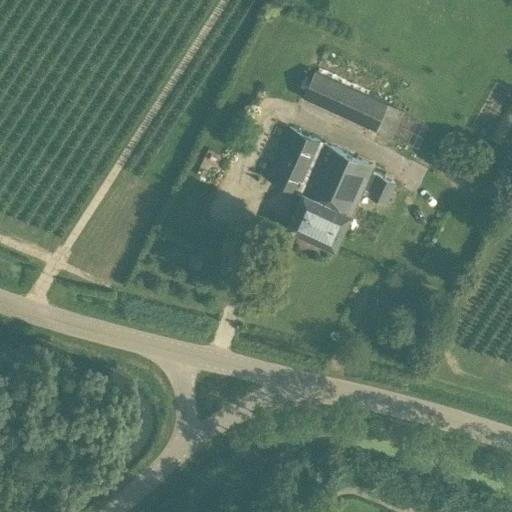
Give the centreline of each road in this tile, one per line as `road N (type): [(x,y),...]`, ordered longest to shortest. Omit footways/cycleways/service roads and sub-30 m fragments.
road 1 (tertiary): [(511,443),(314,385)]
road 2 (tertiary): [(178,349),(0,302)]
road 3 (tertiary): [(314,385),(178,349)]
road 4 (tertiary): [(188,440),(266,396),(314,385)]
